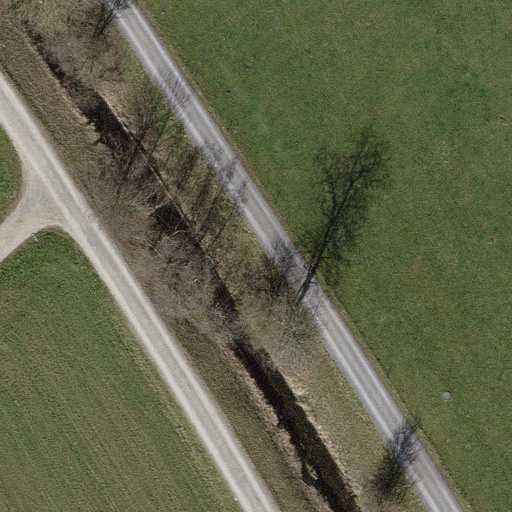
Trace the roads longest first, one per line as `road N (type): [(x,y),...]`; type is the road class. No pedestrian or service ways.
road 1 (track): [(442,511),(355,362),(113,0)]
road 2 (track): [(264,511),(0,98)]
